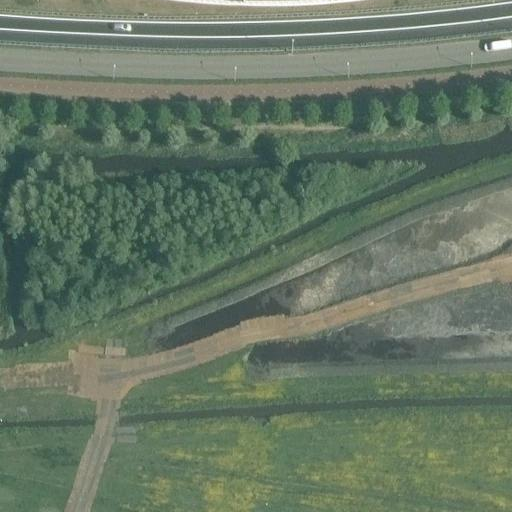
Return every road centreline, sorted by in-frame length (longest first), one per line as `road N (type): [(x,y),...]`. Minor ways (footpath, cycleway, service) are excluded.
road 1 (secondary): [(0,60),(239,68),(511,46)]
road 2 (primary): [(0,17),(215,26),(511,8)]
